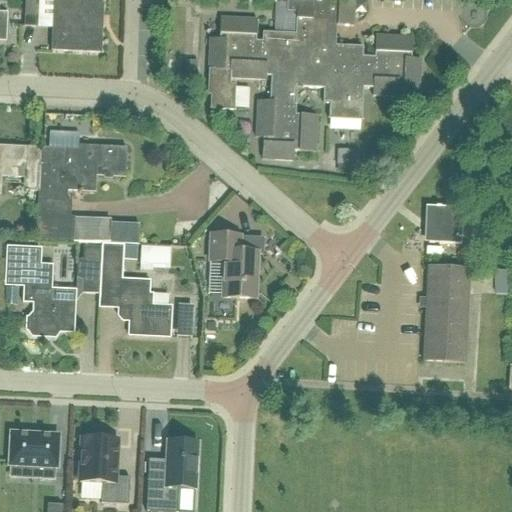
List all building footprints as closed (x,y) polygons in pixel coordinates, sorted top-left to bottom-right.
[(38,30),(39,0),(24,0),(23,29),(38,30)] [(209,73),(207,99),(210,99),(210,113),(234,115),(235,88),(230,88),(230,82),(267,84),(267,80),(271,81),(270,106),(258,105),(256,142),(264,142),(263,163),(293,165),(294,155),(315,156),(317,120),(296,119),(297,91),(324,93),(324,106),(330,106),(329,123),(362,125),(363,108),(364,92),(374,93),(373,99),(398,101),(398,95),(403,95),(403,99),(419,100),(421,63),(412,63),(413,42),(376,40),(375,61),(363,60),(363,50),(335,49),(327,49),(328,29),(352,30),(353,0),(286,0),(285,16),(297,17),(295,36),(263,35),(262,45),(257,44),(258,23),(220,21),(219,43),(210,42),(209,73)] [(100,55),(101,44),(103,4),(55,1),(52,53),(100,55)] [(185,80),(197,81),(198,64),(186,64),(185,80)] [(40,169),(41,151),(0,149),(0,197),(1,180),(23,181),(23,194),(38,195),(39,195),(41,169),(40,169)] [(78,153),(66,152),(41,151),(40,169),(41,169),(39,195),(38,195),(35,244),(72,246),(74,221),(70,221),(70,205),(66,204),(66,194),(93,195),(94,179),(124,181),(125,152),(101,150),(78,149),(78,153)] [(460,247),(462,211),(430,210),(428,246),(460,247)] [(110,227),(109,245),(136,246),(137,228),(110,227)] [(261,257),(262,243),(240,242),(240,240),(211,238),(210,265),(224,266),(222,301),(255,303),(257,257),(261,257)] [(74,335),(75,304),(50,303),(52,268),(39,268),(40,251),(5,249),(3,289),(22,289),(21,306),(34,306),(32,333),(33,333),(36,338),(36,339),(45,340),(45,339),(50,334),(74,335)] [(84,249),(81,297),(99,298),(99,296),(101,250),(84,249)] [(99,298),(99,310),(118,311),(118,318),(120,322),(123,324),(129,324),(129,338),(170,340),(171,309),(167,309),(167,298),(152,297),(148,297),(149,284),(121,282),(122,251),(101,250),(99,296),(99,298)] [(140,250),(140,266),(168,267),(168,251),(140,250)] [(465,366),(470,272),(428,270),(427,302),(426,309),(424,364),(427,365),(465,366)] [(496,297),(508,298),(509,273),(497,273),(496,297)] [(5,291),(5,307),(16,308),(17,291),(5,291)] [(57,468),(58,436),(11,434),(9,466),(39,468),(39,479),(54,480),(54,468),(57,468)] [(127,508),(129,481),(115,480),(117,442),(81,440),(78,486),(101,487),(100,506),(127,508)] [(147,482),(145,511),(193,511),(194,492),(197,446),(167,444),(165,483),(147,482)]
